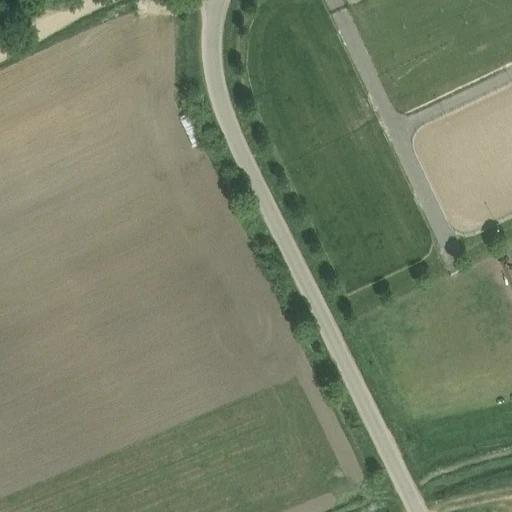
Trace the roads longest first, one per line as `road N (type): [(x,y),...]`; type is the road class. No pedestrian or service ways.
road 1 (unclassified): [(418,511),(219,100),(212,27),(219,0)]
road 2 (track): [(0,61),(128,0)]
